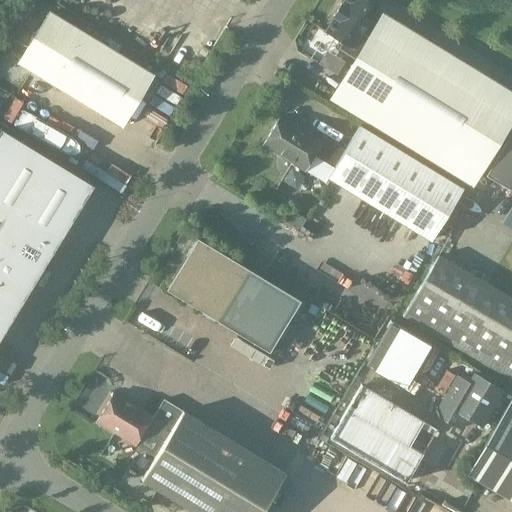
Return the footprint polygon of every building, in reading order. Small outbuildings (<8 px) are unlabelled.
[(342,0),(340,4),(339,3),(331,16),(332,17),(324,31),(342,42),(337,48),(355,59),(367,39),(358,33),(375,6),(365,0),(342,0)] [(47,12),(16,63),(119,125),(150,74),(47,12)] [(467,184),(511,110),(511,93),(383,14),(367,39),(355,59),(330,100),(467,184)] [(311,155),(331,168),(342,149),(321,136),(318,141),(278,116),(261,145),(302,170),(311,155)] [(326,117),(323,126),(338,132),(342,122),(326,117)] [(342,149),(331,168),(325,177),(428,240),(460,188),(357,125),(342,149)] [(511,127),(484,175),(511,191),(511,127)] [(0,129),(0,334),(91,185),(0,129)] [(115,144),(104,166),(131,180),(142,157),(115,144)] [(266,351),(298,300),(195,238),(184,256),(188,258),(170,288),(200,306),(197,310),(266,351)] [(511,257),(505,253),(498,266),(511,273),(511,257)] [(511,381),(511,297),(437,254),(401,316),(511,381)] [(247,356),(243,365),(258,373),(263,364),(247,356)] [(404,366),(400,375),(421,386),(426,377),(404,366)] [(454,375),(432,413),(458,427),(465,415),(481,425),(501,390),(471,372),(466,381),(454,375)] [(359,383),(327,437),(403,482),(435,428),(359,383)] [(149,416),(112,393),(94,421),(153,457),(169,429),(181,411),(161,399),(150,417),(149,417),(149,416)] [(511,394),(500,413),(465,474),(511,501),(511,394)] [(181,411),(169,429),(162,441),(153,457),(139,479),(192,511),(259,511),(283,473),(181,411)]
